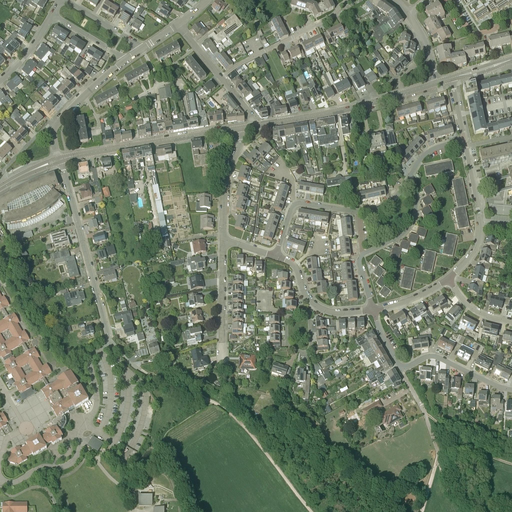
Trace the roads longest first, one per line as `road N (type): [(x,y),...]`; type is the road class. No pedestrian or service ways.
road 1 (unclassified): [(211,400),(145,374),(109,341),(60,159)]
road 2 (track): [(195,506),(162,440),(211,400),(239,421),(311,511)]
road 3 (tertiary): [(253,126),(437,82)]
road 4 (tertiary): [(60,159),(237,128)]
road 5 (residential): [(448,278),(470,256),(480,222),(464,140)]
road 6 (residential): [(221,77),(349,0)]
road 7 (unclassified): [(58,160),(55,124),(126,60)]
road 8 (residential): [(221,362),(223,241)]
road 9 (residential): [(511,389),(432,355),(399,366)]
road 10 (residential): [(275,256),(294,203),(357,211)]
